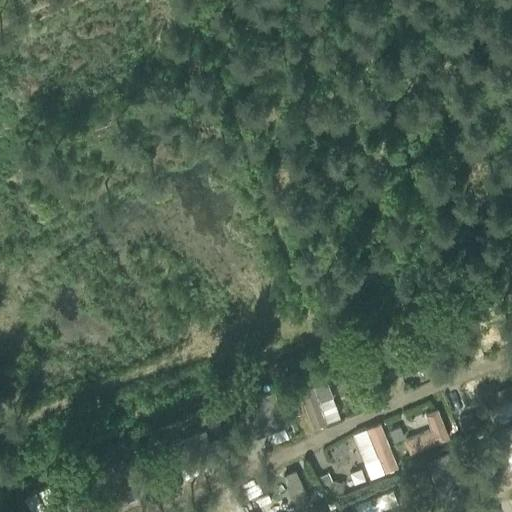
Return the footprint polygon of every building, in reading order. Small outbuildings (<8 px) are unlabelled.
[(394,345),(403,367),(431,356),(422,334),(394,345)] [(382,350),(376,337),(363,342),(369,355),(382,350)] [(296,384),(293,372),(280,376),(284,387),(296,384)] [(299,389),(312,427),(340,417),(326,380),(313,385),(312,384),(299,389)] [(287,425),(274,390),(256,396),(260,407),(247,412),(256,436),(287,425)] [(233,392),(222,397),(227,407),(238,402),(233,392)] [(428,426),(442,421),(436,405),(423,410),(428,426)] [(370,477),(397,466),(379,422),(352,433),(370,477)] [(511,425),(510,427),(511,430),(497,436),(511,469),(511,425)] [(404,437),(400,426),(389,430),(394,441),(404,437)] [(179,467),(180,467),(212,453),(203,433),(171,447),(179,467)] [(448,451),(425,462),(439,493),(478,476),(467,451),(451,458),(448,451)] [(99,468),(115,506),(139,495),(123,458),(99,468)] [(433,486),(424,464),(414,467),(423,490),(433,486)] [(322,484),(332,480),(328,471),(318,476),(322,484)] [(344,481),(332,480),(331,492),(343,493),(344,481)] [(30,511),(57,511),(44,484),(22,494),(30,511)] [(359,511),(379,511),(375,495),(357,499),(359,511)] [(205,511),(237,511),(234,502),(206,511),(205,511)]
